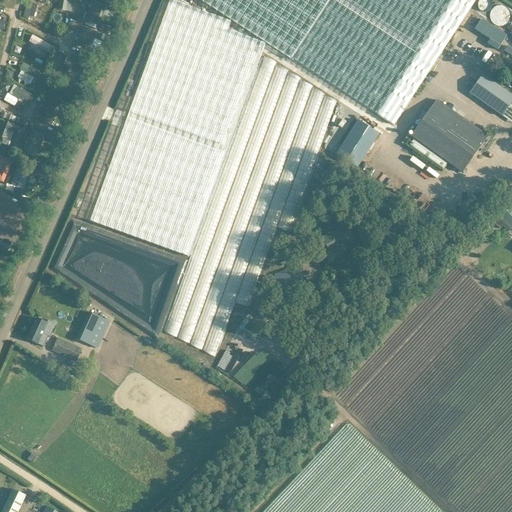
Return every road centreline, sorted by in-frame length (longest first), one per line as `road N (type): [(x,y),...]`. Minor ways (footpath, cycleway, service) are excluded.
road 1 (track): [(163,511),(511,175)]
road 2 (unclassified): [(0,352),(155,0)]
